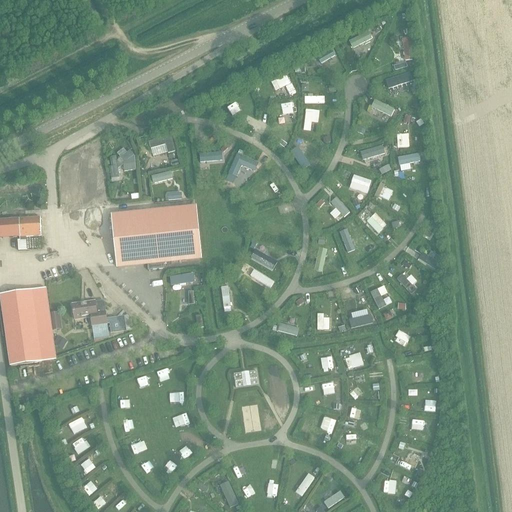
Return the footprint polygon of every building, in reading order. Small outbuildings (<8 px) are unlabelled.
[(367,31),(348,40),(351,48),(370,38),(367,31)] [(409,37),(401,38),(403,60),(412,59),(409,37)] [(331,49),(316,57),(319,63),(334,55),(331,49)] [(408,74),(391,80),(393,86),(410,80),(408,74)] [(393,109),(373,99),(370,106),(389,116),(393,109)] [(305,109),(302,130),(309,131),(310,122),(317,122),(318,110),(305,109)] [(148,141),(150,148),(165,144),(168,153),(175,151),(171,134),(148,141)] [(407,134),(396,134),(396,148),(408,147),(407,134)] [(304,140),(298,138),(291,154),(297,156),(304,140)] [(383,147),(364,152),(366,159),(385,154),(383,147)] [(123,164),(124,171),(135,169),(135,155),(130,149),(116,160),(116,155),(110,156),(111,166),(109,166),(111,178),(119,177),(117,168),(123,164)] [(94,156),(86,157),(89,177),(97,175),(95,163),(99,162),(98,157),(94,157),(94,156)] [(419,159),(407,160),(408,173),(420,173),(419,159)] [(388,166),(379,170),(382,175),(390,170),(388,166)] [(59,172),(63,194),(70,192),(68,178),(75,177),(74,172),(71,173),(71,170),(59,172)] [(170,171),(151,176),(153,183),(172,178),(170,171)] [(371,180),(354,174),(351,181),(369,187),(371,180)] [(265,190),(257,182),(254,186),(262,194),(265,190)] [(387,188),(383,186),(379,196),(383,198),(387,188)] [(350,212),(336,197),(330,203),(344,218),(350,212)] [(194,208),(111,217),(116,267),(200,259),(194,208)] [(387,226),(375,213),(372,216),(383,229),(387,226)] [(40,218),(0,220),(0,238),(19,237),(20,241),(25,241),(25,237),(41,236),(40,218)] [(354,253),(349,238),(342,240),(348,255),(354,253)] [(322,272),(327,249),(319,247),(314,270),(322,272)] [(439,263),(423,252),(419,259),(435,269),(439,263)] [(282,255),(276,253),(271,265),(277,267),(282,255)] [(405,261),(403,265),(409,269),(412,265),(405,261)] [(274,282),(254,269),(250,275),(270,288),(274,282)] [(193,274),(170,276),(171,283),(194,281),(193,274)] [(416,290),(402,274),(397,278),(411,294),(416,290)] [(228,286),(221,287),(224,308),(231,307),(228,286)] [(45,288),(31,290),(41,361),(55,359),(53,343),(45,288)] [(386,305),(378,289),(371,292),(379,309),(386,305)] [(41,361),(31,290),(0,294),(0,299),(9,366),(41,361)] [(355,319),(351,297),(344,298),(349,321),(355,319)] [(94,300),(71,304),(74,319),(90,317),(91,326),(106,324),(105,311),(96,312),(94,300)] [(324,314),(317,314),(317,330),(329,330),(329,318),(324,318),(324,314)] [(111,333),(122,331),(120,322),(110,324),(111,333)] [(299,328),(280,323),(278,331),(297,336),(299,328)] [(404,347),(410,337),(399,330),(393,341),(404,347)] [(58,335),(53,343),(62,349),(67,342),(58,335)] [(363,365),(360,353),(344,357),(348,370),(363,365)] [(333,359),(322,361),(323,369),(334,367),(333,359)] [(233,374),(235,388),(258,385),(256,371),(233,374)] [(324,405),(336,402),(334,397),(323,400),(324,405)] [(77,414),(74,402),(62,406),(66,417),(77,414)] [(426,413),(429,409),(416,402),(414,407),(426,413)] [(365,412),(355,410),(353,421),(363,423),(365,412)] [(86,428),(81,418),(68,425),(73,434),(86,428)] [(422,430),(411,427),(409,437),(419,440),(422,430)] [(78,454),(90,447),(83,437),(71,445),(78,454)] [(359,443),(349,441),(347,452),(357,454),(359,443)] [(414,467),(419,457),(409,452),(404,463),(414,467)] [(91,456),(83,462),(87,468),(95,462),(91,456)] [(419,470),(416,475),(423,479),(426,473),(419,470)] [(315,478),(308,474),(295,492),(301,497),(315,478)] [(395,494),(396,481),(384,480),(384,493),(395,494)] [(238,504),(228,481),(220,485),(230,508),(238,504)] [(89,482),(82,487),(86,493),(94,487),(89,482)] [(340,491),(324,502),(328,509),(345,498),(340,491)] [(106,508),(114,500),(106,492),(98,500),(106,508)]
